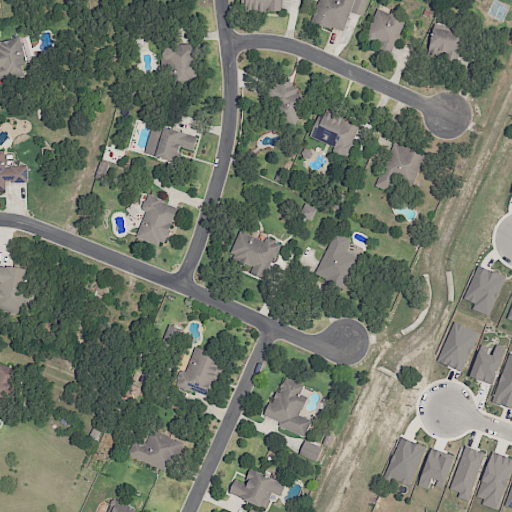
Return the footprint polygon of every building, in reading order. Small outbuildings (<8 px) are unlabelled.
[(287,12),(287,0),(246,0),(246,4),(250,4),(250,13),(287,12)] [(346,31),(335,27),(334,29),(315,24),(322,0),(364,0),(371,2),(367,16),(353,13),(346,31)] [(391,56),(410,19),(394,11),(392,16),(379,10),(368,36),(384,44),(380,52),(391,56)] [(461,65),(467,37),(437,30),(432,54),(451,58),(450,62),(461,65)] [(0,67),(4,67),(1,56),(0,56),(0,43),(23,39),(27,53),(30,66),(24,67),(27,79),(0,86),(0,67)] [(198,45),(163,50),(169,89),(204,84),(198,45)] [(265,97),(274,77),(297,84),(296,89),(303,91),(300,94),(310,99),(300,125),(275,118),(279,103),(265,97)] [(326,109),(366,126),(352,160),(334,152),(337,146),(315,136),(326,109)] [(184,150),(181,162),(149,153),(156,126),(200,138),(196,153),(184,150)] [(396,144),(376,188),(395,197),(403,178),(415,184),(427,158),(396,144)] [(0,193),(0,153),(8,154),(8,170),(31,169),(31,182),(7,183),(7,194),(0,193)] [(149,212),(143,210),(149,194),(168,202),(170,206),(174,207),(181,209),(169,247),(138,239),(149,212)] [(307,202),(302,215),(315,222),(321,210),(307,202)] [(266,281),(274,264),(278,265),(287,246),(270,238),(267,245),(243,234),(233,254),(240,258),(236,266),(266,281)] [(340,288),(346,291),(356,270),(364,274),(370,262),(348,251),(354,240),(340,234),(318,277),(340,288)] [(489,317),(506,278),(478,265),(463,299),(475,304),(472,310),(489,317)] [(0,266),(0,282),(2,283),(1,294),(0,294),(0,313),(28,318),(36,269),(0,266)] [(477,332),(452,323),(438,363),(463,372),(477,332)] [(469,377),(492,386),(506,349),(496,345),(494,351),(481,345),(469,377)] [(201,350),(216,353),(213,358),(226,363),(210,396),(197,390),(194,394),(185,389),(201,350)] [(511,353),(509,353),(492,402),(511,409),(511,353)] [(0,415),(0,368),(2,364),(29,374),(5,418),(0,415)] [(282,427),(284,421),(269,416),(287,380),(307,388),(303,394),(312,399),(303,415),(316,422),(309,438),(282,427)] [(172,471),(177,459),(181,461),(188,446),(158,431),(151,445),(138,440),(131,454),(172,471)] [(425,447),(399,438),(385,477),(410,487),(425,447)] [(322,447),(304,441),(299,456),(318,462),(322,447)] [(468,502),(484,453),(464,446),(449,490),(459,493),(457,498),(468,502)] [(454,457),(430,449),(418,487),(429,490),(431,485),(443,489),(454,457)] [(497,510),(511,470),(511,459),(492,452),(475,496),(484,500),(482,505),(497,510)] [(234,492),(238,482),(249,486),(256,471),(290,485),(285,496),(275,493),(268,509),(252,505),(253,500),(234,492)] [(137,511),(115,501),(110,511),(137,511)]
